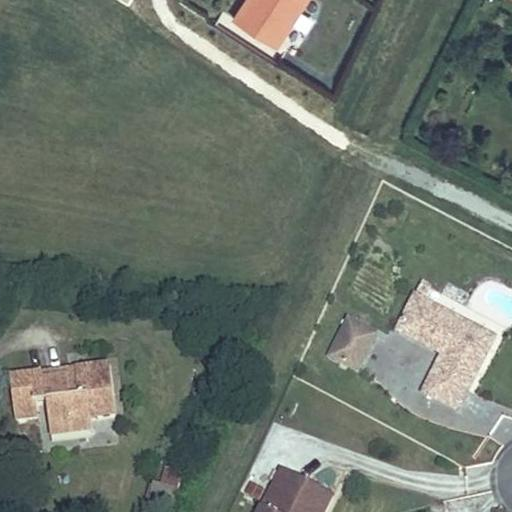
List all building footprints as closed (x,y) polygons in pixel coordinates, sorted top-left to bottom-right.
[(307,0),(247,0),(238,15),(280,42),(307,0)] [(449,352),(430,390),(463,407),(501,335),(421,295),(404,328),(449,352)] [(363,367),(381,332),(355,318),(336,354),(346,359),(344,363),(351,366),(353,362),(363,367)] [(104,376),(4,393),(12,433),(32,431),(30,417),(41,416),(44,437),(67,432),(69,447),(89,444),(88,430),(111,427),(104,376)] [(67,432),(44,437),(46,452),(69,447),(67,432)] [(332,511),(341,496),(289,469),(266,511),(332,511)] [(159,500),(150,500),(148,511),(175,511),(179,490),(161,486),(159,500)]
